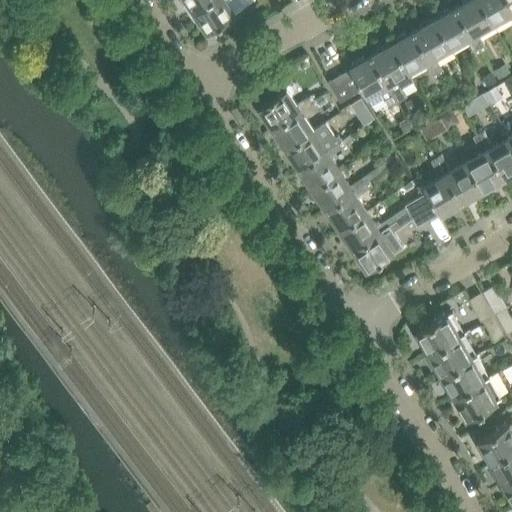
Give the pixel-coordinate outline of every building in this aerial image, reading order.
[(185,0),(192,10),(207,0),(185,0)] [(207,0),(192,10),(206,31),(245,5),(241,0),(207,0)] [(464,0),(456,5),(482,50),(487,47),(478,32),(494,23),(480,0),(464,0)] [(480,0),(494,23),(510,14),(511,18),(511,7),(508,0),(480,0)] [(435,17),(452,47),(467,38),(476,53),(482,50),(456,5),(435,17)] [(413,29),(439,74),(444,71),(435,56),(452,47),(435,17),(413,29)] [(439,74),(413,29),(393,41),(409,70),(425,62),(434,77),(439,74)] [(371,53),(397,98),(405,94),(401,86),(414,79),(409,70),(393,41),(371,53)] [(349,68),(362,89),(370,104),(383,97),(387,104),(397,98),(371,53),(349,66),(349,68)] [(509,72),(505,63),(493,70),(498,78),(509,72)] [(362,89),(349,68),(339,74),(351,95),(362,89)] [(496,80),(491,72),(482,77),(486,86),(496,80)] [(351,95),(339,74),(328,81),(339,101),(351,95)] [(502,97),(495,86),(483,92),(490,104),(502,97)] [(272,128),(314,99),(311,94),(295,103),(286,88),(257,107),(272,128)] [(319,106),(327,100),(324,95),(315,100),(317,104),(319,106)] [(314,99),(272,128),(285,149),(313,130),(302,114),(317,104),(315,100),(314,99)] [(475,111),(469,100),(462,104),(467,113),(468,115),(475,111)] [(375,117),(368,106),(357,113),(364,124),(375,117)] [(454,123),(455,117),(452,110),(441,116),(447,127),(454,123)] [(423,121),(419,113),(408,120),(412,128),(423,121)] [(447,127),(441,116),(430,122),(436,133),(447,127)] [(410,127),(406,120),(399,124),(403,131),(410,127)] [(313,130),(285,149),(299,168),(341,140),(341,139),(338,134),(323,144),(313,130)] [(479,133),(504,178),(511,174),(511,175),(511,174),(511,142),(508,136),(493,146),(484,130),(479,133)] [(504,178),(479,133),(473,136),(482,152),(466,161),(483,190),(486,188),(487,189),(498,183),(497,182),(504,178)] [(344,144),(353,138),(350,134),(341,139),(341,140),(344,144)] [(312,189),(340,170),(329,154),(344,144),(341,140),(299,168),(312,189)] [(368,180),(401,158),(397,153),(364,175),(365,175),(368,180)] [(436,157),(461,202),(468,198),(469,199),(480,193),(480,192),(483,190),(466,161),(451,169),(442,154),(436,157)] [(461,202),(436,157),(432,160),(440,176),(425,184),(428,191),(441,214),(443,212),(444,213),(455,207),(455,206),(461,202)] [(340,170),(312,189),(325,209),(368,181),(368,180),(365,175),(350,184),(340,170)] [(339,229),(367,211),(368,210),(356,194),(371,185),(368,181),(325,209),(339,229)] [(427,191),(423,185),(422,183),(418,186),(422,194),(423,193),(427,191)] [(417,197),(429,218),(439,212),(440,214),(441,214),(428,191),(417,197)] [(429,218),(417,197),(407,204),(408,205),(405,207),(408,212),(412,217),(417,225),(429,218)] [(352,249),(367,239),(408,212),(405,207),(378,225),(368,210),(367,211),(339,229),(352,249)] [(408,212),(367,239),(352,249),(366,270),(394,251),(384,236),(412,217),(408,212)] [(501,321),(511,316),(505,306),(505,305),(494,285),(483,291),(501,321)] [(480,293),(469,299),(481,319),(483,318),(483,319),(492,314),(480,293)] [(425,344),(429,351),(465,331),(452,309),(447,312),(416,329),(418,333),(416,334),(422,346),(425,344)] [(489,328),(498,323),(492,314),(483,319),(489,328)] [(511,318),(511,316),(501,321),(507,331),(511,328),(511,318)] [(498,323),(489,328),(495,338),(503,333),(498,323)] [(441,373),(477,353),(465,331),(429,351),(433,358),(430,359),(437,371),(439,370),(441,373)] [(477,353),(441,373),(443,377),(441,378),(447,390),(450,388),(454,395),(490,375),(477,353)] [(490,375),(454,395),(458,402),(455,403),(462,415),(464,414),(466,417),(502,396),(490,375)] [(489,461),(511,447),(511,418),(477,438),(480,442),(477,443),(485,455),(486,454),(489,461)] [(502,482),(511,476),(511,447),(489,461),(491,464),(488,466),(496,478),(499,476),(502,482)] [(511,476),(502,482),(506,489),(504,491),(511,503),(511,502),(511,476)]
